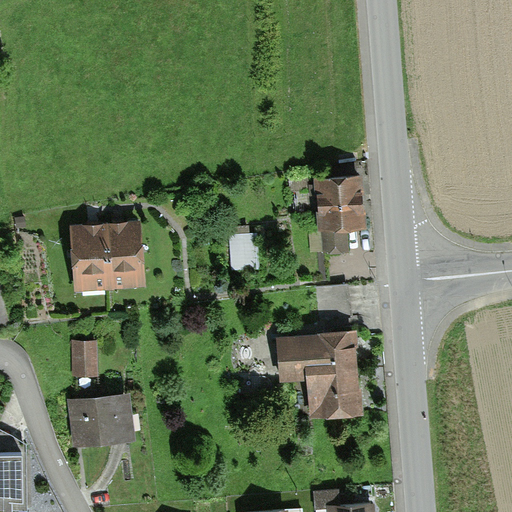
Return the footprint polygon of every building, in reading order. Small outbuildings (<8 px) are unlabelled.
[(349,232),(367,230),(363,175),(313,179),(318,233),(320,233),(322,252),(322,256),(351,254),(349,232)] [(141,221),(105,223),(110,290),(145,288),(141,221)] [(74,292),(110,290),(105,223),(70,225),(74,292)] [(231,271),(260,269),(258,232),(250,233),(249,225),(228,227),(231,271)] [(310,253),(322,252),(320,233),(318,233),(309,234),(310,253)] [(352,330),(348,285),(317,288),(321,333),(352,330)] [(309,419),(364,415),(362,390),(359,390),(356,348),(359,348),(358,330),(352,330),(321,333),(275,336),(279,383),(306,381),(309,419)] [(72,340),(73,376),(99,376),(97,340),(72,340)] [(67,402),(74,449),(135,440),(129,393),(67,402)] [(26,457),(0,456),(0,511),(13,511),(14,511),(27,511),(26,457)] [(327,505),(340,505),(339,489),(313,491),(314,509),(327,509),(327,505)]
